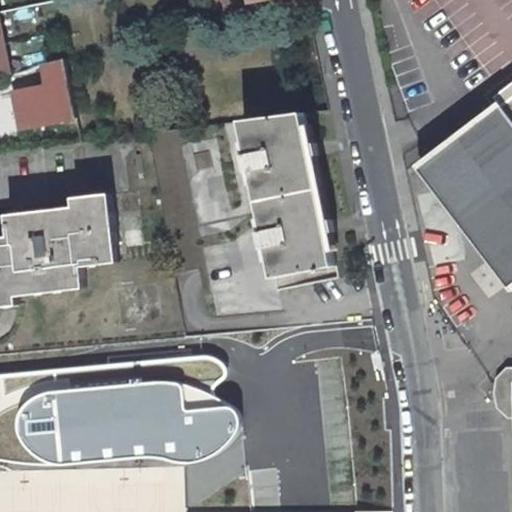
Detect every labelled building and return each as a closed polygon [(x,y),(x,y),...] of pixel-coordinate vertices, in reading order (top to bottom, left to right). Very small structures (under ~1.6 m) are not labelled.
[(0,38),(61,26),(56,1),(0,12),(0,38)] [(15,92),(22,129),(79,118),(67,59),(45,63),(50,87),(41,89),(41,87),(15,92)] [(467,129),(430,158),(511,265),(511,100),(505,105),(503,102),(501,103),(509,113),(475,139),(467,129)] [(509,113),(501,103),(467,129),(475,139),(509,113)] [(328,221),(315,156),(310,156),(308,145),(312,144),(306,112),(244,120),(276,278),(337,265),(330,232),(326,233),(324,221),(328,221)] [(78,142),(83,142),(81,128),(75,129),(78,142)] [(43,134),(44,146),(78,142),(75,129),(43,133),(43,134)] [(8,138),(10,150),(44,146),(43,134),(8,138)] [(507,281),(511,277),(511,265),(430,158),(419,166),(507,281)] [(12,236),(0,237),(0,307),(22,305),(21,296),(88,288),(85,266),(121,262),(113,193),(76,197),(77,207),(49,210),(50,218),(11,223),(12,236)] [(50,218),(49,210),(10,214),(11,223),(50,218)] [(216,440),(245,413),(228,359),(198,352),(59,366),(38,375),(18,402),(32,427),(65,446),(162,437),(188,443),(216,440)] [(511,366),(509,367),(497,377),(495,393),(498,407),(510,419),(511,418),(511,366)] [(0,449),(54,459),(65,446),(32,427),(18,402),(14,369),(0,370),(0,449)]
